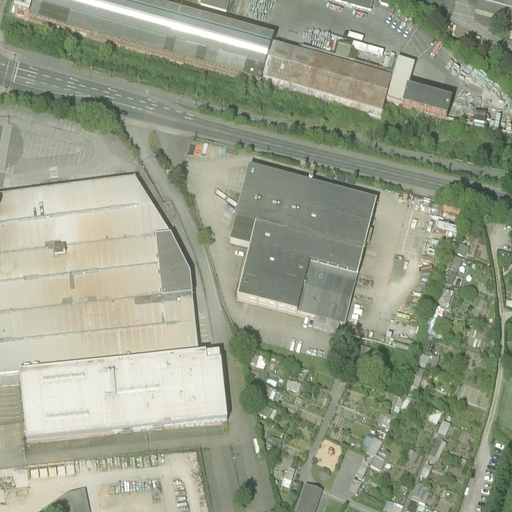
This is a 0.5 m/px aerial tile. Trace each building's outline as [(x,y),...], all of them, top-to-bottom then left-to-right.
[(124,0),(19,0),(14,18),(261,87),(261,85),(260,85),(271,48),(272,43),(273,43),(274,40),(272,40),(272,41),(124,0)] [(208,0),(202,0),(200,8),(232,17),(234,7),(208,0)] [(369,13),(372,0),(325,0),(369,13)] [(511,0),(478,0),(475,13),(511,23),(511,0)] [(299,56),(271,48),(260,85),(261,85),(261,87),(381,121),(385,103),(393,76),(348,63),(335,59),(301,49),(299,56)] [(338,48),(335,59),(348,63),(351,51),(338,48)] [(393,76),(385,103),(402,108),(407,91),(413,67),(396,63),(393,76)] [(450,103),(407,91),(402,108),(446,119),(450,103)] [(377,202),(250,169),(230,244),(251,250),(239,299),(345,326),(377,202)] [(0,375),(20,373),(199,356),(191,275),(171,237),(135,180),(0,193),(0,375)] [(463,258),(466,248),(457,245),(454,254),(463,258)] [(441,285),(450,288),(459,261),(450,258),(441,285)] [(199,356),(20,373),(27,443),(228,422),(221,354),(199,356)] [(420,356),(417,365),(433,371),(437,362),(420,356)] [(417,390),(422,373),(415,371),(410,388),(417,390)] [(287,382),(284,390),(298,394),(300,386),(287,382)] [(258,397),(271,401),(274,394),(261,390),(258,397)] [(388,415),(381,413),(376,428),(390,433),(402,400),(394,397),(388,415)] [(273,423),(276,411),(260,406),(257,417),(273,423)] [(439,423),(420,479),(428,482),(441,446),(440,446),(447,426),(439,423)] [(361,448),(366,451),(372,438),(367,435),(361,448)] [(267,439),(265,451),(279,453),(281,440),(267,439)] [(360,481),(372,458),(374,459),(381,445),(373,440),(353,477),(360,481)] [(379,473),(383,464),(373,459),(369,468),(379,473)] [(64,465),(29,467),(29,479),(62,478),(61,472),(65,472),(64,465)] [(288,489),(294,471),(287,468),(281,487),(288,489)] [(410,503),(422,505),(428,482),(416,479),(410,503)] [(355,495),(360,485),(352,481),(347,491),(355,495)] [(133,511),(131,485),(104,488),(106,511),(133,511)] [(315,511),(322,493),(305,487),(296,511),(315,511)] [(89,511),(85,491),(69,496),(43,511),(67,511),(73,508),(73,511),(89,511)] [(387,503),(383,511),(400,511),(402,510),(387,503)]
